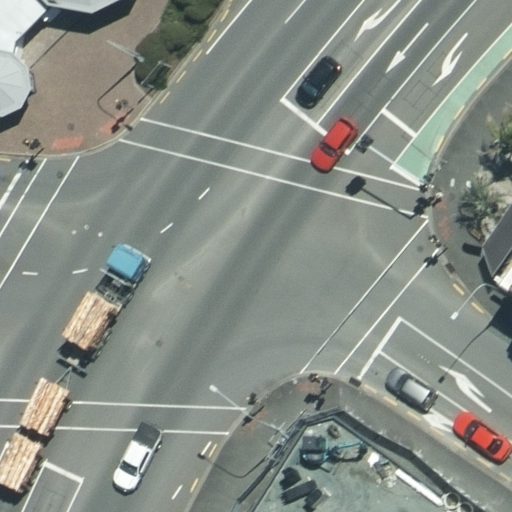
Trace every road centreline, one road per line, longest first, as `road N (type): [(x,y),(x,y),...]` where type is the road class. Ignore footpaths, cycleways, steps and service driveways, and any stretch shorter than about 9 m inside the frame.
road 1 (tertiary): [(511,396),(361,301),(182,274)]
road 2 (trunk): [(182,274),(278,99),(364,0)]
road 3 (trunk): [(64,511),(182,274)]
road 4 (residential): [(0,249),(182,274)]
